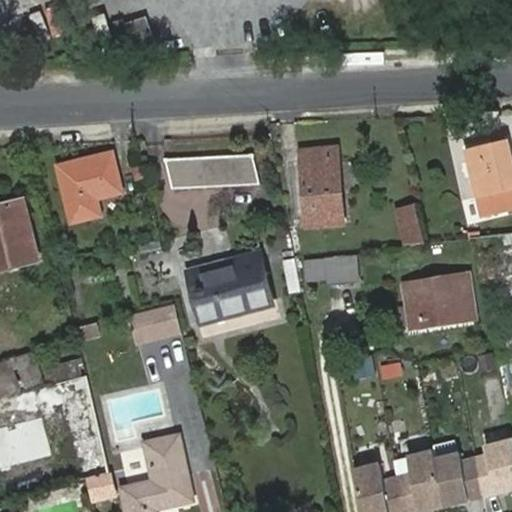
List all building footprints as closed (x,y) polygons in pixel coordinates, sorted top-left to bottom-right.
[(150,29),(154,41),(156,41),(148,16),(128,23),(131,35),(150,29)] [(135,48),(154,41),(150,29),(131,35),(135,48)] [(467,151),(478,199),(483,218),(484,218),(511,210),(511,163),(506,142),(467,151)] [(308,216),(309,227),(345,224),(337,151),(303,153),(304,166),(308,216)] [(57,168),(71,223),(99,216),(95,199),(120,193),(110,154),(57,168)] [(166,158),(173,187),(257,183),(252,154),(166,158)] [(0,269),(40,260),(26,199),(0,205),(0,269)] [(399,211),(407,248),(424,246),(415,208),(399,211)] [(188,274),(201,324),(223,318),(223,320),(253,313),(253,310),(275,305),(263,257),(188,274)] [(308,289),(329,287),(360,285),(358,260),(327,262),(304,263),(308,289)] [(291,297),(301,295),(295,263),(285,265),(291,297)] [(403,273),(411,328),(476,320),(467,265),(403,273)] [(175,306),(131,316),(138,349),(183,338),(175,306)] [(361,376),(377,375),(376,354),(360,355),(361,376)] [(0,363),(0,394),(21,389),(41,383),(34,355),(0,363)] [(60,367),(64,381),(87,374),(83,361),(60,367)] [(148,477),(115,485),(121,511),(155,511),(193,502),(176,434),(140,440),(148,477)] [(419,511),(511,487),(511,437),(484,445),(486,453),(464,459),(459,451),(437,456),(436,447),(410,454),(411,470),(359,485),(363,511),(419,511)]
